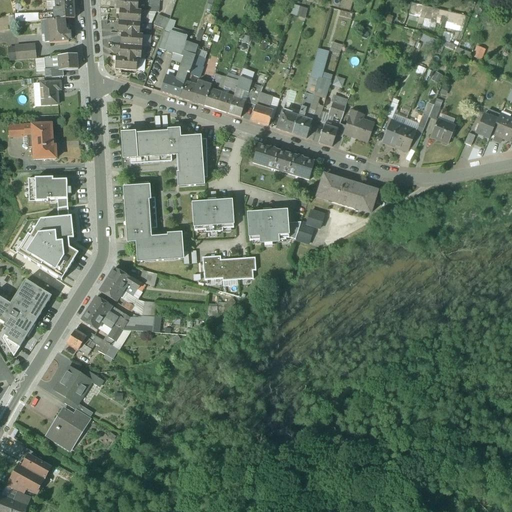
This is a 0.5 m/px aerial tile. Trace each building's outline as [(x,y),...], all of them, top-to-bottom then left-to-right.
[(73,0),(60,0),(55,0),(56,16),(57,20),(65,20),(74,19),(73,0)] [(117,0),(117,10),(120,10),(118,34),(122,34),(120,58),(116,58),(115,70),(137,72),(138,60),(141,60),(143,36),(140,36),(141,12),(138,12),(139,0),(117,0)] [(162,0),(151,0),(151,1),(149,1),(148,13),(160,14),(161,2),(163,2),(162,0)] [(466,16),(412,3),(409,15),(463,28),(466,16)] [(305,10),(293,6),(291,15),(303,19),(305,10)] [(154,27),(165,31),(169,20),(158,16),(154,27)] [(66,32),(65,20),(57,20),(48,21),(50,45),(69,43),(68,41),(71,40),(70,33),(68,34),(67,31),(66,32)] [(170,35),(164,33),(158,49),(174,55),(185,58),(193,61),(197,51),(198,47),(186,43),(188,38),(171,32),(170,35)] [(330,50),(340,54),(342,47),(333,44),(330,50)] [(34,46),(16,48),(18,62),(36,60),(34,46)] [(314,62),(305,94),(314,97),(319,79),(321,73),(326,53),(318,50),(315,62),(314,62)] [(207,55),(197,51),(193,61),(195,61),(194,63),(203,66),(207,55)] [(185,58),(174,55),(172,61),(183,65),(185,58)] [(77,56),(59,57),(60,72),(63,72),(78,71),(77,56)] [(59,57),(50,58),(52,73),(60,72),(59,57)] [(50,58),(44,59),(46,78),(52,78),(52,73),(50,58)] [(183,65),(177,82),(184,85),(185,85),(188,76),(190,76),(194,63),(195,61),(193,61),(185,58),(183,65)] [(203,66),(194,63),(190,76),(192,77),(200,79),(203,70),(202,69),(203,66)] [(174,74),(168,72),(166,79),(172,81),(174,74)] [(222,75),(216,73),(213,82),(215,83),(219,84),(222,75)] [(332,77),(321,73),(319,79),(331,83),(332,77)] [(343,88),(346,80),(337,77),(334,85),(343,88)] [(252,82),(240,78),(239,79),(238,83),(239,83),(250,87),(252,82)] [(172,81),(166,79),(161,93),(179,99),(184,85),(177,82),(172,81)] [(331,83),(319,79),(314,97),(315,97),(313,105),(316,106),(317,107),(318,106),(320,98),(326,100),(331,83)] [(230,80),(227,80),(225,86),(231,88),(237,90),(239,83),(238,83),(230,80)] [(248,93),(245,103),(249,104),(250,100),(255,86),(255,84),(252,83),(252,82),(250,87),(248,93)] [(60,83),(40,85),(42,107),(57,106),(56,92),(60,92),(60,83)] [(211,86),(199,83),(197,88),(192,103),(206,107),(210,92),(211,86)] [(250,87),(239,83),(237,90),(242,91),(248,93),(250,87)] [(188,86),(185,85),(184,85),(179,99),(192,103),(197,88),(188,86)] [(255,86),(250,100),(249,104),(256,106),(261,94),(263,88),(255,86)] [(242,91),(237,90),(235,97),(234,99),(239,101),(242,91)] [(213,93),(210,92),(206,107),(217,111),(222,96),(213,93)] [(273,98),(261,94),(256,106),(256,107),(269,111),(273,98)] [(305,94),(302,107),(316,112),(317,107),(316,106),(313,105),(315,97),(314,97),(305,94)] [(229,98),(222,96),(217,111),(229,114),(234,99),(229,98)] [(239,101),(234,99),(229,114),(241,118),(245,103),(239,101)] [(346,106),(333,102),(329,115),(328,116),(333,117),(333,118),(341,120),(346,106)] [(398,106),(392,104),(386,117),(392,120),(398,106)] [(324,108),(318,106),(316,112),(313,119),(319,121),(322,113),(324,108)] [(440,108),(434,106),(429,117),(435,120),(440,108)] [(269,111),(256,107),(250,121),(268,127),(273,113),(269,111)] [(316,112),(302,107),(299,118),(312,122),(313,119),(316,112)] [(346,127),(343,135),(344,135),(368,144),(375,126),(359,120),(361,115),(352,111),(346,127)] [(290,115),(283,113),(277,130),(293,135),(298,118),(290,115)] [(329,115),(322,113),(319,121),(319,122),(325,124),(328,124),(331,125),(333,118),(333,117),(328,116),(329,115)] [(423,115),(418,127),(424,130),(429,117),(423,115)] [(511,134),(511,120),(500,115),(497,121),(491,135),(497,137),(496,138),(502,140),(502,139),(509,142),(511,134)] [(489,119),(483,117),(476,134),(489,140),(491,135),(497,121),(490,118),(489,119)] [(299,118),(298,118),(293,135),(307,140),(312,122),(299,118)] [(455,127),(438,120),(430,138),(431,139),(433,136),(441,139),(440,142),(448,145),(455,127)] [(403,128),(390,123),(383,142),(395,147),(403,128)] [(328,124),(327,127),(324,127),(319,144),(332,148),(338,131),(330,129),(331,125),(328,124)] [(52,125),(25,127),(26,137),(29,136),(29,149),(34,149),(34,161),(56,160),(56,147),(53,147),(52,125)] [(346,127),(340,125),(336,136),(342,139),(344,135),(343,135),(346,127)] [(25,127),(9,127),(10,139),(26,138),(26,137),(25,127)] [(416,134),(409,150),(415,152),(424,130),(418,127),(416,134)] [(403,128),(395,147),(408,152),(409,150),(416,134),(403,128)] [(168,132),(122,135),(124,160),(130,160),(131,166),(172,163),(171,157),(180,156),(180,163),(177,163),(179,188),(204,186),(203,179),(207,179),(207,140),(200,141),(200,138),(180,140),(179,130),(168,131),(168,132)] [(475,137),(469,134),(464,145),(471,147),(475,137)] [(303,159),(298,157),(298,158),(275,151),(275,150),(270,149),(270,150),(258,146),(253,164),(309,181),(315,163),(303,160),(303,159)] [(332,201),(331,203),(355,211),(356,209),(371,214),(374,204),(372,203),(376,191),(368,189),(367,190),(334,179),(334,178),(326,175),(322,187),(320,186),(317,196),(332,201)] [(54,179),(29,179),(29,202),(49,202),(48,201),(58,200),(67,200),(67,181),(54,181),(54,179)] [(149,183),(124,185),(127,244),(137,243),(138,263),(183,260),(181,235),(168,236),(168,239),(153,240),(152,230),(157,230),(157,221),(153,221),(153,208),(156,207),(156,199),(150,199),(149,183)] [(67,200),(58,200),(58,209),(68,208),(67,200)] [(208,204),(192,205),(194,232),(205,231),(206,235),(223,233),(223,230),(234,229),(232,202),(217,203),(216,200),(207,201),(208,204)] [(58,209),(59,219),(68,218),(68,208),(58,209)] [(263,213),(248,214),(250,242),(260,241),(261,245),(278,243),(278,240),(289,239),(288,224),(287,212),(272,213),(272,210),(263,211),(263,213)] [(324,216),(311,211),(307,225),(314,227),(320,229),(324,216)] [(27,236),(16,254),(62,282),(70,267),(72,269),(80,256),(70,249),(69,240),(73,239),(71,217),(68,218),(59,219),(41,220),(30,238),(27,236)] [(301,223),(288,224),(289,239),(295,240),(301,223)] [(307,225),(301,223),(295,240),(309,244),(314,227),(307,225)] [(198,264),(198,252),(193,252),(193,260),(186,260),(186,264),(198,264)] [(221,257),(202,258),(204,281),(222,280),(221,261),(221,257)] [(239,281),(256,280),(255,259),(237,260),(239,281)] [(223,282),(239,281),(237,260),(221,261),(222,280),(223,282)] [(130,280),(114,269),(105,283),(121,294),(123,292),(128,283),(130,280)] [(157,275),(143,271),(140,283),(154,287),(157,275)] [(14,359),(52,299),(26,282),(11,305),(0,298),(0,322),(4,325),(3,327),(8,331),(2,340),(14,359)] [(121,294),(105,283),(99,293),(115,304),(121,294)] [(134,287),(128,283),(123,292),(127,295),(133,298),(140,287),(136,284),(134,287)] [(133,298),(127,295),(123,301),(124,302),(127,304),(134,308),(138,301),(133,298)] [(112,307),(96,297),(89,309),(104,319),(108,313),(112,307)] [(134,308),(127,304),(124,309),(130,313),(134,308)] [(155,304),(145,304),(142,318),(153,318),(155,304)] [(124,315),(112,307),(108,313),(118,319),(119,317),(121,318),(124,315)] [(104,319),(89,309),(81,322),(96,331),(100,324),(104,319)] [(118,319),(108,313),(104,319),(114,326),(116,327),(121,318),(119,317),(118,319)] [(121,318),(116,327),(123,331),(130,319),(124,315),(121,318)] [(142,318),(130,319),(123,331),(132,332),(151,334),(153,318),(142,318)] [(114,326),(104,319),(100,324),(111,331),(114,326)] [(104,342),(78,326),(74,332),(85,339),(95,345),(100,348),(104,342)] [(116,327),(108,339),(115,343),(123,331),(116,327)] [(123,331),(115,343),(113,347),(118,350),(120,351),(132,332),(123,331)] [(85,339),(74,332),(66,345),(77,352),(78,351),(85,339)] [(95,345),(85,339),(78,351),(87,356),(95,345)] [(115,343),(108,339),(105,343),(110,346),(111,346),(113,347),(115,343)] [(105,343),(104,342),(100,348),(97,353),(104,357),(111,346),(110,346),(105,343)] [(82,376),(68,368),(63,376),(66,378),(64,382),(63,381),(56,392),(67,399),(76,404),(78,405),(91,384),(91,383),(82,376)] [(102,381),(85,371),(82,376),(91,383),(91,384),(98,388),(102,381)] [(76,404),(67,399),(64,405),(77,412),(81,407),(78,405),(76,404)] [(64,411),(48,436),(63,446),(69,436),(76,440),(86,425),(74,417),(64,411)] [(77,412),(74,417),(86,425),(89,420),(77,412)] [(36,455),(25,449),(22,454),(28,458),(33,460),(36,455)] [(33,460),(28,458),(22,468),(43,479),(49,469),(33,460)] [(22,468),(19,466),(10,482),(26,491),(27,488),(36,493),(43,479),(22,468)] [(26,491),(10,482),(6,488),(18,493),(23,495),(26,491)] [(23,495),(18,493),(15,501),(27,506),(30,498),(23,495)] [(15,501),(0,495),(0,511),(24,511),(27,506),(15,501)]
